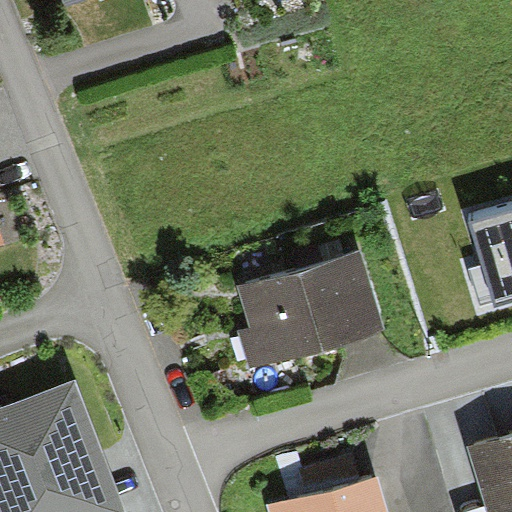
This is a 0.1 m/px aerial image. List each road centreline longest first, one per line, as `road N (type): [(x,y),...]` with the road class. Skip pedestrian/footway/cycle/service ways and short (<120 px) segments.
road 1 (residential): [(173,458),(511,356)]
road 2 (residential): [(109,293),(0,19)]
road 3 (residential): [(173,458),(109,293)]
